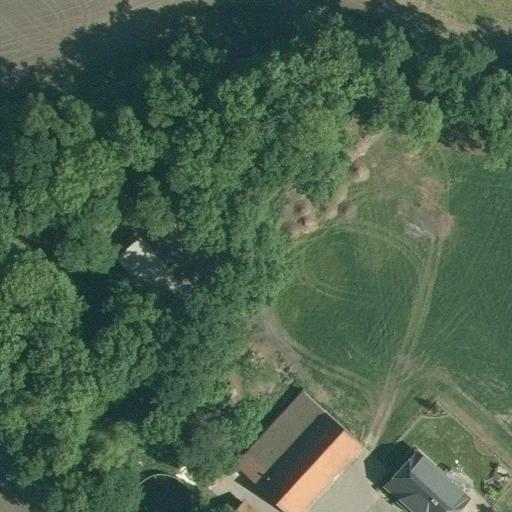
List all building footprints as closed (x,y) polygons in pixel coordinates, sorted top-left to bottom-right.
[(106,253),(146,311),(172,294),(131,236),(106,253)] [(303,392),(236,466),(257,485),(324,411),(303,392)] [(324,411),(257,485),(286,511),(296,511),(360,443),(324,411)] [(452,511),(465,498),(416,453),(387,485),(416,511),(452,511)] [(176,477),(171,475),(166,474),(160,474),(155,474),(150,476),(145,478),(142,481),(139,483),(137,486),(135,489),(133,493),(132,496),(131,499),(131,501),(131,505),(131,509),(132,511),(189,511),(190,510),(191,506),(191,502),(191,498),(190,495),(188,491),(186,488),(185,485),(182,482),(179,479),(176,477)]
